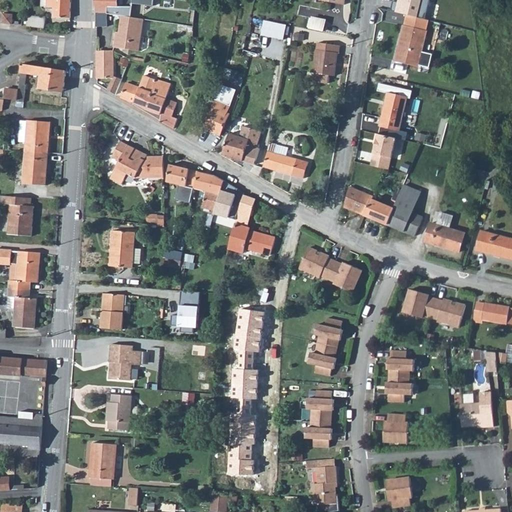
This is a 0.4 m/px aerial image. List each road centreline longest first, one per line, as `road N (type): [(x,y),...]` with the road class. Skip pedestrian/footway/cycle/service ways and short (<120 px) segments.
road 1 (secondary): [(81,90),(51,511)]
road 2 (residential): [(298,211),(277,310),(269,475)]
road 3 (unclassified): [(81,90),(298,211)]
road 4 (residential): [(330,229),(369,0)]
road 5 (residential): [(358,459),(361,364),(396,259)]
road 6 (residential): [(358,459),(487,454),(488,473)]
